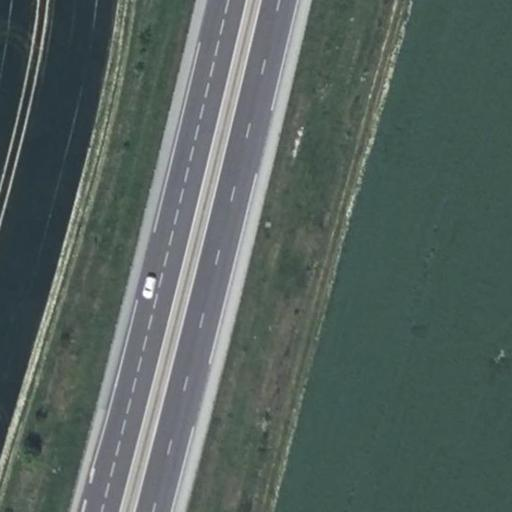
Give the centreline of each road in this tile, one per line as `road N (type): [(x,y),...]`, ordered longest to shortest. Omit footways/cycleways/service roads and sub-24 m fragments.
road 1 (track): [(404,0),(270,511)]
road 2 (motorway): [(150,511),(280,0)]
road 3 (motorway): [(225,0),(100,511)]
road 4 (track): [(0,492),(94,176),(131,0)]
